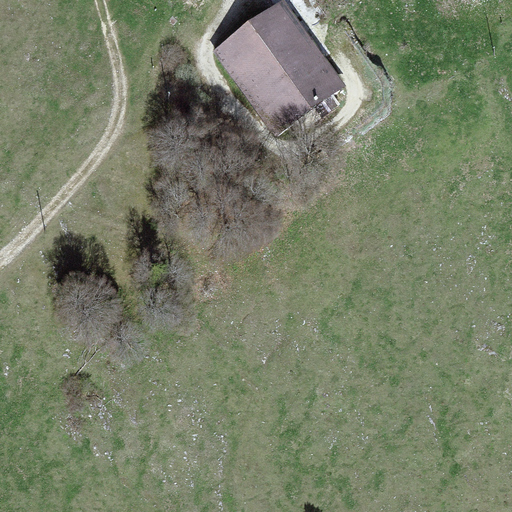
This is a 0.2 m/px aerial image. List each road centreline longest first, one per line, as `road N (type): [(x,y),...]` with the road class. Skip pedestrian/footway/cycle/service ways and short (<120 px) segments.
road 1 (track): [(231,0),(209,42),(207,65),(240,118),(278,146),(321,135),(352,101),(346,68),(315,30)]
road 2 (track): [(0,259),(112,132),(121,88),(99,0)]
